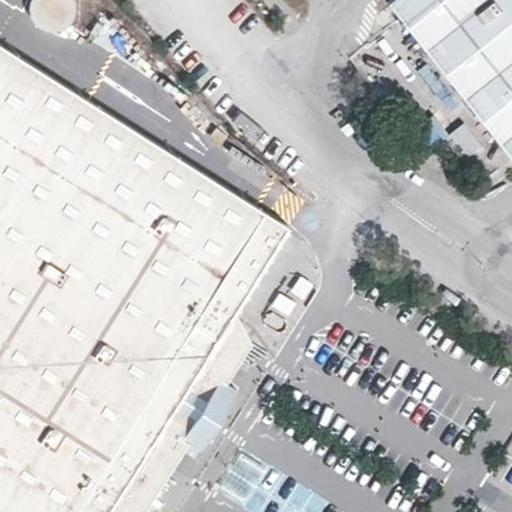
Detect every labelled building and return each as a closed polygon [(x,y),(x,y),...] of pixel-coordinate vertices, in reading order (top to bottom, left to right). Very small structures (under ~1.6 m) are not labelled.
[(24,0),(3,0),(20,8),(24,0)] [(28,0),(25,4),(53,27),(75,0),(28,0)] [(511,0),(392,0),(390,2),(448,75),(511,156),(511,0)] [(0,511),(137,511),(186,437),(192,441),(202,447),(240,387),(231,382),(223,377),(248,335),(230,323),(244,301),(293,225),(106,108),(0,40),(0,511)] [(106,70),(107,50),(90,49),(89,69),(106,70)] [(436,117),(426,124),(439,141),(449,134),(436,117)] [(428,158),(435,167),(452,155),(444,145),(428,158)] [(244,301),(230,323),(248,335),(223,377),(231,382),(258,339),(244,301)] [(186,437),(137,511),(146,511),(192,441),(186,437)]
